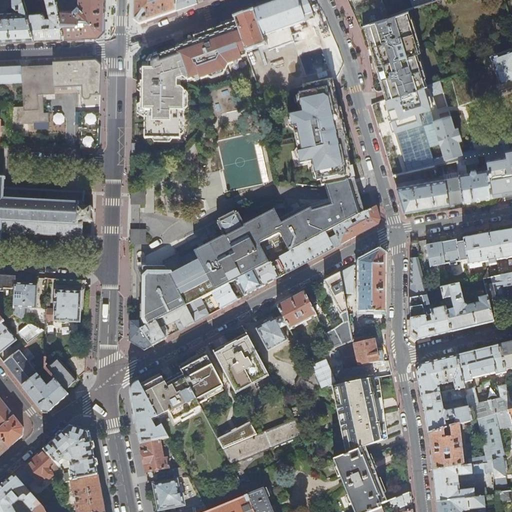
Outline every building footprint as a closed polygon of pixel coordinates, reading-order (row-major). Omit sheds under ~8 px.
[(0,12),(0,39),(12,39),(34,38),(27,12),(23,0),(12,0),(13,5),(16,8),(19,8),(20,8),(20,11),(0,12)] [(43,12),(27,12),(34,38),(50,37),(65,36),(56,0),(46,0),(50,17),(45,17),(45,15),(45,13),(44,12),(43,12)] [(65,0),(56,0),(65,36),(85,36),(99,35),(104,30),(104,11),(104,0),(79,0),(79,5),(78,5),(74,9),(74,10),(63,10),(64,2),(65,2),(65,0)] [(196,5),(195,0),(176,0),(175,0),(166,0),(134,0),(134,20),(140,25),(155,19),(183,9),(196,5)] [(302,77),(304,86),(331,81),(334,80),(332,71),(331,69),(330,69),(315,27),(313,27),(311,20),(315,19),(307,0),(282,0),(235,17),(236,22),(247,51),(262,46),(263,46),(265,46),(266,47),(269,47),(270,51),(295,43),(307,76),(302,77)] [(388,16),(382,0),(357,0),(367,32),(369,31),(376,54),(389,99),(424,86),(415,54),(418,53),(405,11),(388,16)] [(239,54),(247,51),(236,22),(215,29),(218,37),(213,39),(211,30),(194,37),(196,41),(177,47),(177,49),(158,56),(158,54),(151,56),(147,61),(147,69),(143,69),(143,82),(143,83),(144,84),(144,88),(148,88),(148,95),(140,95),(140,111),(145,111),(145,135),(145,139),(180,140),(181,112),(184,112),(184,91),(181,88),(177,88),(177,80),(186,76),(187,79),(199,75),(200,79),(224,71),(227,65),(241,60),(239,54)] [(511,48),(480,60),(483,69),(493,65),(500,84),(511,79),(511,48)] [(42,63),(42,65),(43,88),(55,88),(82,86),(84,107),(100,106),(102,66),(97,60),(42,63)] [(34,122),(49,121),(49,112),(45,112),(44,94),(55,94),(55,88),(43,88),(42,65),(0,67),(0,83),(23,82),(24,106),(12,107),(11,124),(34,123),(34,122)] [(322,186),(325,186),(352,180),(349,167),(351,167),(345,138),(346,137),(345,135),(342,121),(341,121),(337,101),(336,101),(331,81),(304,86),(305,93),(300,94),(303,111),(304,110),(305,113),(292,116),(294,126),(296,126),(302,152),(299,152),(301,164),(315,161),(315,164),(314,164),(318,180),(321,180),(322,186)] [(99,112),(81,113),(80,149),(91,150),(97,144),(99,112)] [(393,176),(457,161),(464,160),(459,142),(462,141),(458,129),(455,130),(451,116),(434,121),(443,153),(444,156),(432,159),(432,156),(415,160),(415,158),(390,165),(391,170),(393,176)] [(381,127),(382,133),(404,125),(402,120),(381,127)] [(401,153),(418,149),(414,133),(410,134),(407,124),(404,125),(382,133),(380,133),(384,145),(398,140),(401,153)] [(511,150),(495,154),(494,152),(485,154),(488,170),(491,187),(499,185),(511,183),(511,150)] [(493,196),(491,187),(488,170),(477,172),(476,171),(475,170),(473,169),(472,170),(470,171),(470,173),(467,173),(466,166),(479,163),(478,156),(464,160),(457,161),(459,171),(460,177),(464,202),(479,199),(493,196)] [(0,243),(3,244),(3,241),(2,241),(2,233),(10,233),(10,234),(12,234),(12,233),(20,233),(20,235),(21,235),(22,233),(29,234),(29,235),(31,235),(31,234),(39,234),(39,236),(40,236),(40,234),(48,235),(48,236),(50,236),(50,235),(58,235),(58,237),(59,237),(59,235),(67,236),(67,237),(69,237),(69,236),(77,236),(77,238),(78,238),(78,236),(81,237),(81,238),(83,238),(83,232),(83,222),(86,222),(89,222),(89,223),(91,223),(91,221),(93,221),(93,219),(91,219),(92,214),(92,210),(93,211),(94,208),(92,208),(92,206),(90,206),(90,208),(87,208),(84,207),(85,197),(85,191),(83,191),(83,192),(81,192),(81,191),(79,191),(79,192),(71,191),(71,190),(70,190),(70,191),(62,191),(62,190),(60,190),(60,191),(52,190),(52,189),(51,189),(51,190),(43,190),(43,189),(41,189),(41,190),(33,189),(33,188),(32,188),(32,189),(24,189),(24,188),(22,188),(22,189),(14,188),(14,187),(13,187),(13,188),(5,188),(5,180),(6,180),(6,177),(0,176),(0,243)] [(457,203),(464,202),(460,177),(445,179),(449,204),(457,203)] [(404,212),(449,204),(445,179),(397,187),(400,199),(404,212)] [(202,299),(213,293),(230,284),(236,281),(255,271),(272,262),(280,258),(327,233),(334,230),(351,221),(355,218),(365,213),(359,192),(355,180),(352,180),(325,186),(332,207),(327,208),(327,206),(311,210),(309,204),(279,219),(275,210),(245,225),(244,228),(252,242),(234,251),(227,238),(224,236),(181,259),(185,267),(170,274),(165,274),(165,266),(163,266),(144,265),(143,320),(130,320),(130,328),(130,341),(145,350),(154,345),(143,330),(158,322),(161,321),(187,307),(202,299)] [(146,190),(132,189),(131,204),(141,204),(146,204),(146,190)] [(351,221),(334,230),(337,237),(331,240),(335,248),(358,236),(378,225),(380,220),(376,207),(365,213),(355,218),(358,223),(353,225),(351,221)] [(218,224),(224,236),(227,238),(234,251),(252,242),(244,228),(245,225),(239,213),(236,214),(235,212),(219,219),(221,222),(218,224)] [(141,229),(131,229),(131,243),(146,244),(147,229),(141,229)] [(331,240),(337,237),(334,230),(327,233),(331,240)] [(464,239),(465,242),(468,260),(469,265),(511,257),(511,230),(488,235),(464,239)] [(313,260),(335,248),(331,240),(327,233),(280,258),(288,273),(313,260)] [(453,241),(442,243),(446,265),(451,264),(451,266),(459,265),(458,263),(461,262),(462,261),(468,260),(465,242),(457,244),(457,240),(453,241)] [(424,301),(429,300),(427,291),(428,291),(420,259),(418,242),(411,242),(411,263),(411,290),(411,299),(419,297),(420,299),(423,299),(424,301)] [(431,267),(446,265),(442,243),(432,245),(427,246),(431,267)] [(381,252),(360,263),(359,312),(386,313),(386,283),(386,257),(381,252)] [(163,261),(163,266),(165,266),(165,274),(170,274),(185,267),(181,259),(178,253),(163,261)] [(274,281),(280,277),(272,262),(255,271),(263,287),(274,281)] [(353,267),(340,274),(347,310),(353,310),(353,296),(352,296),(352,295),(353,295),(354,268),(353,267)] [(253,292),(263,287),(255,271),(236,281),(244,297),(253,292)] [(334,330),(326,334),(334,348),(353,341),(347,310),(340,274),(325,282),(342,313),(341,315),(344,322),(340,326),(334,330)] [(511,285),(511,274),(499,277),(501,283),(485,286),(488,297),(489,302),(504,299),(502,287),(508,287),(511,285)] [(16,276),(0,275),(0,290),(4,291),(4,288),(15,289),(15,283),(16,276)] [(484,280),(485,286),(501,283),(499,277),(484,280)] [(31,284),(15,283),(15,289),(14,313),(25,319),(25,308),(37,308),(38,284),(31,284)] [(221,309),(238,300),(230,284),(213,293),(221,309)] [(494,322),(489,302),(488,297),(480,299),(481,304),(468,306),(466,305),(461,285),(442,289),(444,300),(451,298),(454,309),(447,311),(452,332),(474,327),(494,322)] [(46,320),(79,321),(81,292),(56,291),(55,309),(47,309),(46,320)] [(278,307),(284,319),(287,325),(290,330),(317,316),(305,293),(290,301),(278,307)] [(444,300),(445,302),(447,311),(454,309),(451,298),(444,300)] [(210,316),(202,299),(187,307),(196,323),(210,316)] [(411,303),(411,320),(427,317),(432,316),(433,316),(431,305),(430,304),(422,305),(421,301),(411,303)] [(434,336),(452,332),(447,311),(445,302),(441,303),(442,308),(435,310),(433,305),(431,305),(433,316),(432,316),(432,323),(428,323),(427,317),(411,320),(411,327),(411,336),(417,340),(434,336)] [(186,328),(196,323),(187,307),(161,321),(164,327),(162,328),(158,322),(143,330),(154,345),(165,340),(180,331),(176,321),(179,320),(180,321),(182,320),(186,328)] [(287,340),(281,329),(287,325),(284,319),(282,318),(280,318),(278,319),(277,321),(276,320),(269,323),(257,329),(268,350),(287,340)] [(0,353),(17,340),(3,322),(0,324),(0,353)] [(46,330),(33,323),(22,332),(30,342),(46,330)] [(227,350),(216,356),(233,388),(242,383),(243,385),(258,377),(257,375),(266,370),(249,338),(237,345),(237,344),(232,346),(227,349),(227,350)] [(376,347),(374,341),(354,345),(355,347),(344,350),(347,366),(358,364),(359,366),(378,362),(384,362),(382,353),(377,353),(376,347)] [(511,343),(500,346),(505,370),(510,369),(511,368),(511,343)] [(480,351),(457,356),(464,383),(473,381),(473,379),(496,373),(497,375),(506,373),(505,370),(500,346),(480,351)] [(38,374),(20,350),(4,362),(14,375),(23,386),(38,374)] [(199,404),(210,399),(208,396),(226,386),(209,352),(180,368),(184,376),(192,391),(199,404)] [(317,367),(336,363),(334,353),(316,357),(317,367)] [(315,377),(320,375),(311,356),(305,358),(310,368),(315,377)] [(421,365),(417,371),(419,383),(422,397),(440,393),(439,388),(441,385),(454,382),(456,390),(465,388),(464,383),(457,356),(438,361),(421,365)] [(49,372),(55,379),(65,390),(72,384),(77,380),(58,358),(51,364),(45,364),(45,368),(49,372)] [(70,358),(67,361),(76,372),(81,368),(81,364),(76,358),(70,358)] [(321,389),(315,377),(310,368),(303,371),(295,386),(297,394),(321,389)] [(333,380),(329,381),(330,387),(337,386),(379,377),(392,374),(391,369),(366,374),(364,368),(338,374),(339,379),(337,379),(335,379),(335,376),(332,376),(333,380)] [(47,385),(38,374),(23,386),(33,400),(42,410),(49,411),(57,405),(68,394),(65,390),(55,379),(47,385)] [(161,379),(143,389),(158,418),(170,412),(175,422),(201,408),(199,404),(192,391),(184,376),(167,385),(163,378),(161,379)] [(379,379),(379,377),(337,386),(339,397),(337,398),(349,455),(366,448),(388,439),(385,419),(384,414),(375,415),(373,405),(383,403),(382,400),(378,401),(377,392),(381,391),(380,388),(380,385),(376,386),(375,380),(379,379)] [(135,419),(140,443),(160,440),(169,438),(163,426),(157,429),(153,421),(158,418),(143,389),(139,381),(136,383),(131,394),(135,419)] [(475,388),(465,391),(467,398),(468,400),(469,405),(470,407),(473,421),(478,420),(496,414),(511,409),(511,396),(511,393),(509,385),(509,384),(498,387),(501,398),(479,404),(475,388)] [(465,391),(465,388),(456,390),(450,391),(446,392),(440,393),(422,397),(425,414),(429,433),(468,423),(473,421),(470,407),(447,412),(444,410),(442,403),(467,398),(465,391)] [(0,455),(23,436),(23,428),(12,414),(0,398),(0,455)] [(511,409),(496,414),(500,430),(511,425),(511,409)] [(500,430),(496,414),(478,420),(486,457),(474,458),(475,465),(488,463),(488,460),(493,459),(502,458),(505,454),(500,430)] [(223,449),(232,465),(244,460),(244,459),(271,448),(272,448),(304,435),(297,419),(258,435),(223,449)] [(223,449),(258,435),(251,423),(218,440),(223,449)] [(431,451),(433,471),(465,466),(461,431),(468,428),(468,423),(429,433),(431,451)] [(73,427),(47,450),(61,466),(69,460),(71,462),(73,472),(72,472),(74,481),(100,476),(96,454),(92,433),(73,427)] [(146,472),(169,468),(167,458),(164,459),(160,440),(140,443),(143,460),(146,472)] [(372,464),(366,448),(349,455),(334,460),(354,511),(372,511),(382,508),(381,505),(387,502),(372,464)] [(37,458),(17,477),(27,488),(36,479),(41,484),(48,477),(52,479),(56,476),(55,472),(61,466),(47,450),(37,458)] [(503,462),(502,458),(493,459),(494,466),(497,493),(507,491),(504,470),(507,470),(506,461),(503,462)] [(435,484),(437,503),(484,497),(486,497),(485,491),(485,489),(460,491),(458,476),(490,473),(489,466),(494,466),(493,459),(488,460),(488,463),(475,465),(465,466),(433,471),(435,484)] [(174,477),(188,475),(184,467),(173,469),(174,477)] [(106,511),(104,497),(100,476),(74,481),(77,500),(80,499),(81,502),(78,503),(79,511),(106,511)] [(0,511),(17,511),(15,507),(21,502),(24,501),(33,511),(35,511),(44,507),(27,488),(17,477),(5,487),(0,491),(0,511)] [(159,509),(184,505),(182,494),(179,494),(177,481),(155,485),(158,501),(159,509)] [(226,496),(244,487),(242,485),(225,494),(226,496)] [(247,495),(248,495),(254,511),(274,511),(264,488),(247,495)] [(511,494),(511,491),(507,491),(497,493),(498,502),(511,500),(511,494)] [(394,511),(396,511),(412,505),(412,500),(411,493),(391,501),(394,511)] [(254,511),(248,495),(208,511),(206,511),(254,511)] [(462,511),(464,511),(485,508),(484,497),(437,503),(437,511),(462,511)]
